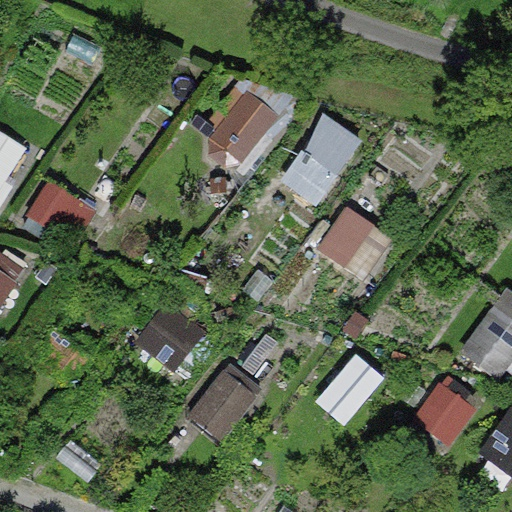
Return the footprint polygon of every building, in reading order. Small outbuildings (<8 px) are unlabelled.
[(282,123),(250,97),(210,146),(211,163),(228,176),(243,171),(282,123)] [(27,155),(0,137),(0,220),(18,191),(8,186),(27,155)] [(312,204),(275,178),(249,212),(287,239),(312,204)] [(99,218),(51,188),(23,232),(49,249),(57,237),(79,251),(99,218)] [(396,247),(348,213),(318,256),(366,290),(396,247)] [(0,321),(21,289),(0,274),(0,321)] [(511,295),(508,293),(459,359),(501,389),(511,374),(511,295)] [(209,341),(171,311),(139,352),(177,382),(209,341)] [(98,369),(58,339),(36,368),(70,393),(85,374),(91,378),(98,369)] [(387,387),(360,364),(318,412),(346,436),(387,387)] [(261,402),(225,376),(188,426),(224,452),(261,402)] [(478,418),(442,391),(413,431),(449,457),(478,418)] [(511,420),(479,464),(511,489),(511,420)]
